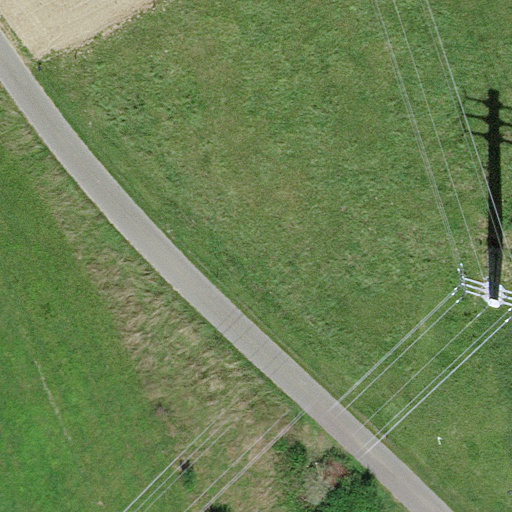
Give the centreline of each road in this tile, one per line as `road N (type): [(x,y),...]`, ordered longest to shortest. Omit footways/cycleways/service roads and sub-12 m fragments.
road 1 (unclassified): [(440,511),(197,291),(72,158),(0,51)]
road 2 (track): [(407,511),(511,439)]
